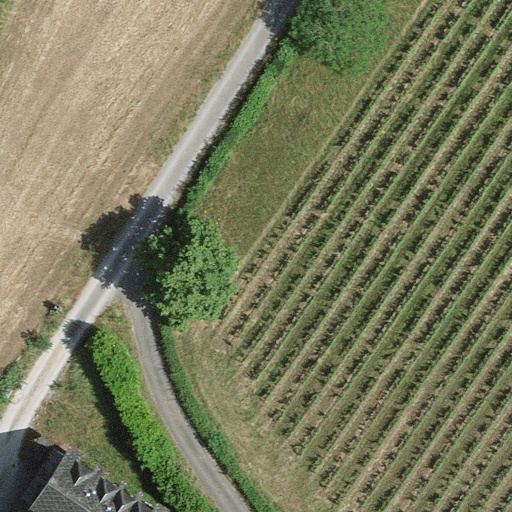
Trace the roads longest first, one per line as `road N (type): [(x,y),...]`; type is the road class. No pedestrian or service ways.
road 1 (track): [(298,0),(0,459)]
road 2 (unclassified): [(236,511),(165,417),(129,259)]
